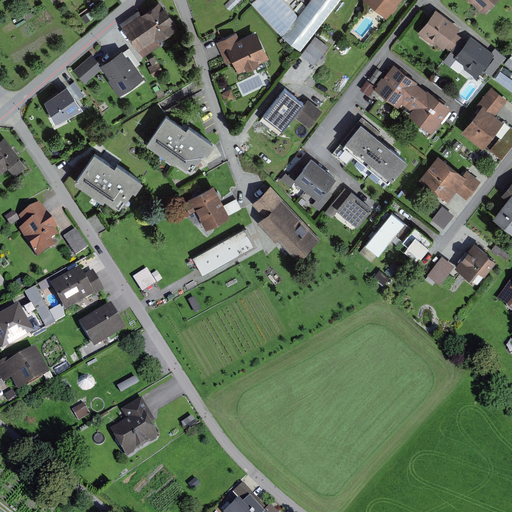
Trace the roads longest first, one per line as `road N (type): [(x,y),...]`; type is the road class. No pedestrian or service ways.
road 1 (residential): [(7,110),(220,435),(293,511)]
road 2 (residential): [(360,187),(311,146),(424,0)]
road 3 (residential): [(184,0),(257,211)]
road 4 (residential): [(7,110),(136,0)]
road 5 (residential): [(432,260),(511,160)]
